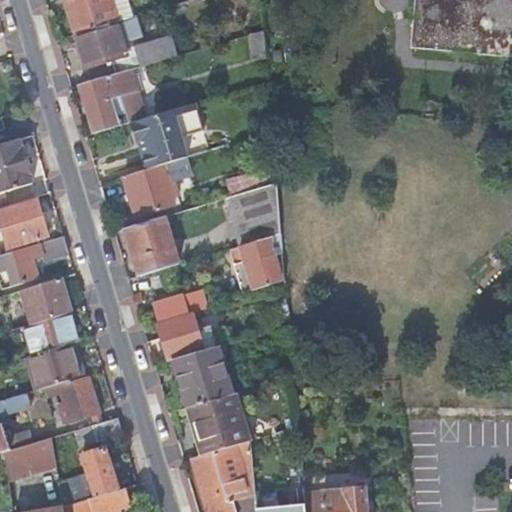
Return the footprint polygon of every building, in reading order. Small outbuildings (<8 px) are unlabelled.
[(68,0),(66,1),(71,18),(76,35),(118,22),(136,17),(130,0),(68,0)] [(511,0),(422,0),(418,50),(511,59),(511,0)] [(118,22),(76,35),(82,52),(87,68),(114,60),(118,74),(130,70),(138,68),(157,62),(177,56),(172,37),(135,48),(135,47),(126,49),(124,43),(144,37),(138,16),(136,17),(118,22)] [(266,59),(263,30),(251,34),(252,59),(266,59)] [(130,70),(118,74),(81,85),(88,109),(95,134),(131,123),(145,118),(130,70)] [(196,103),(145,118),(131,123),(135,133),(138,143),(140,143),(148,170),(162,166),(189,158),(210,151),(204,131),(196,103)] [(0,209),(3,208),(0,199),(0,193),(33,183),(26,162),(20,140),(0,145),(0,209)] [(148,170),(124,178),(130,197),(136,217),(175,207),(162,166),(148,170)] [(281,234),(277,183),(225,199),(240,247),(271,238),(281,234)] [(43,217),(37,198),(3,208),(0,209),(0,224),(8,248),(48,236),(43,217)] [(165,217),(127,229),(134,253),(141,277),(180,265),(165,217)] [(283,248),(281,234),(271,238),(240,247),(229,250),(230,251),(233,250),(237,264),(234,265),(242,294),(284,283),(276,255),(274,256),(273,247),(277,246),(279,249),(283,248)] [(66,244),(64,236),(0,255),(0,271),(8,269),(12,282),(13,282),(14,286),(39,279),(33,259),(43,256),(44,259),(69,252),(66,244)] [(32,324),(70,312),(65,296),(60,279),(22,291),(32,324)] [(193,313),(208,309),(203,290),(154,305),(157,314),(160,323),(190,314),(193,313)] [(351,299),(287,299),(289,325),(291,339),(321,339),(351,340),(351,299)] [(75,327),(70,312),(32,324),(30,325),(32,332),(52,326),(55,337),(31,344),(35,355),(75,343),(79,341),(75,327)] [(160,323),(157,324),(163,343),(169,362),(174,360),(205,351),(193,313),(190,314),(160,323)] [(77,351),(75,343),(35,355),(25,358),(36,391),(46,388),(80,378),(75,360),(79,359),(77,351)] [(218,347),(205,351),(174,360),(181,384),(189,409),(232,395),(218,347)] [(84,380),(83,377),(80,378),(46,388),(48,398),(62,394),(60,388),(84,380)] [(95,396),(90,379),(84,380),(60,388),(62,394),(64,403),(58,405),(63,423),(70,421),(70,422),(91,416),(99,414),(101,413),(95,396)] [(26,394),(0,401),(0,454),(4,453),(12,451),(8,438),(4,427),(0,428),(0,415),(1,415),(0,410),(4,409),(6,415),(19,411),(18,409),(30,406),(26,394)] [(236,394),(232,395),(189,409),(188,409),(191,417),(193,426),(198,424),(207,455),(250,442),(236,394)] [(99,414),(91,416),(94,426),(102,424),(99,414)] [(81,448),(123,435),(119,419),(102,424),(94,426),(76,432),(81,448)] [(29,432),(8,438),(12,451),(32,445),(34,444),(29,432)] [(8,479),(56,464),(52,439),(34,444),(32,445),(12,451),(4,453),(8,479)] [(207,455),(194,459),(203,492),(209,511),(238,511),(238,509),(256,504),(250,442),(207,455)] [(97,498),(119,492),(112,470),(106,448),(83,455),(89,474),(97,498)] [(60,483),(64,508),(97,498),(89,474),(60,483)] [(141,494),(139,486),(119,492),(97,498),(64,508),(64,510),(64,511),(121,511),(121,510),(131,506),(129,497),(141,494)] [(305,506),(305,511),(368,511),(367,488),(304,493),(305,506)]
